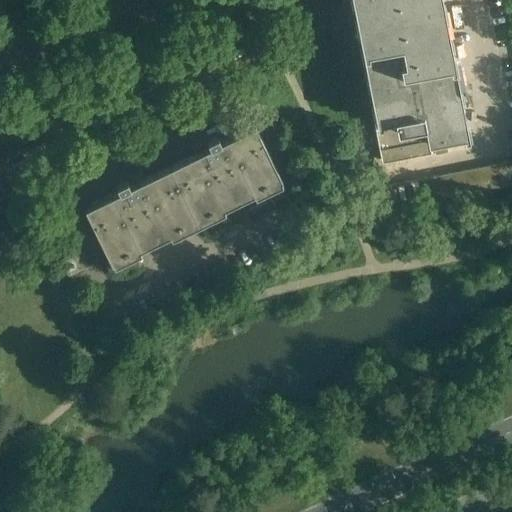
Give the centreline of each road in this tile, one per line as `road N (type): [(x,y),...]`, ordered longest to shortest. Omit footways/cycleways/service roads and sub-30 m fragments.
road 1 (unknown): [(59,110),(70,170),(90,175),(210,116),(192,63)]
road 2 (residential): [(254,0),(233,42),(102,108),(66,114)]
road 3 (secondary): [(511,430),(335,511)]
road 4 (unknown): [(460,0),(488,129)]
